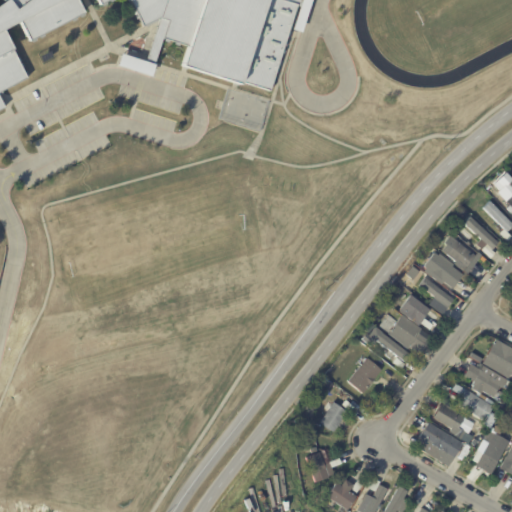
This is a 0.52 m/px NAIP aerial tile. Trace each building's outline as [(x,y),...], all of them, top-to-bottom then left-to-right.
[(0,0),(282,0),(296,5),(269,92),(182,66),(188,48),(162,39),(168,21),(159,16),(139,25),(126,0),(103,0),(97,4),(95,0),(74,0),(79,10),(28,40),(17,21),(2,29),(24,76),(0,91),(0,100),(3,107),(0,108),(0,0)] [(511,209),(505,202),(507,200),(505,198),(509,194),(502,187),(509,181),(511,184),(511,209)] [(493,185),(498,190),(493,195),(488,190),(493,185)] [(511,226),(510,228),(506,232),(511,237),(507,241),(499,234),(504,229),(482,208),(489,201),(511,224),(511,226)] [(492,248),(490,251),(494,254),(489,259),(474,246),(480,240),(463,224),(469,217),(497,243),(492,248)] [(474,257),(465,270),(446,254),(456,241),(475,256),(474,257)] [(435,253),(463,276),(452,289),(424,266),(435,253)] [(438,301),(419,286),(424,279),(452,300),(446,307),(438,301)] [(425,316),(418,325),(405,315),(407,313),(401,308),(412,294),(430,309),(425,316)] [(381,311),(383,313),(378,321),(372,316),(378,309),(381,311)] [(421,330),(408,347),(389,333),(403,314),(422,329),(421,330)] [(423,325),(421,324),(425,318),(434,325),(430,330),(423,325)] [(405,361),(404,362),(375,340),(381,333),(409,355),(405,361)] [(492,344),(511,356),(511,368),(509,374),(484,359),(481,363),(469,356),(475,346),(487,353),(492,344)] [(403,363),(405,364),(401,369),(393,362),(397,357),(403,363)] [(373,380),(361,394),(347,382),(366,359),(380,371),(373,380)] [(493,399),(481,392),(479,395),(471,390),(472,387),(471,386),(472,383),(467,380),(471,374),(465,370),(469,365),(479,371),(482,366),(506,382),(503,388),(500,386),(495,393),(504,398),(501,402),(504,404),(501,408),(491,402),(493,399)] [(457,401),(464,391),(491,408),(482,422),(455,405),(457,401)] [(351,404),(354,407),(350,411),(342,404),(346,400),(351,404)] [(343,417),(333,432),(319,423),(333,403),(347,412),(343,417)] [(433,417),(441,404),(457,414),(449,427),(432,417),(433,417)] [(462,443),(460,447),(466,450),(460,460),(454,456),(454,457),(448,454),(445,457),(438,453),(440,449),(420,436),(428,422),(462,443)] [(469,437),(455,427),(450,434),(465,443),(469,437)] [(496,463),(480,455),(486,444),(481,441),(487,431),(490,433),(494,427),(501,431),(497,437),(507,443),(496,463)] [(432,446),(421,441),(416,452),(427,457),(432,446)] [(511,475),(499,469),(511,443),(511,475)] [(315,482),(305,458),(318,452),(323,465),(328,463),(333,475),(315,482)] [(342,463),(332,468),(330,462),(339,458),(342,463)] [(474,468),(479,458),(485,461),(479,471),(474,468)] [(374,479),(379,482),(377,484),(386,489),(373,511),(363,511),(374,492),(368,488),(373,479),(374,479)] [(349,483),(353,485),(348,492),(356,497),(347,511),(326,497),(335,483),(340,487),(344,480),(349,483)] [(361,482),(363,484),(356,492),(352,489),(358,480),(361,482)] [(403,490),(405,492),(393,511),(383,511),(397,487),(403,490)]
